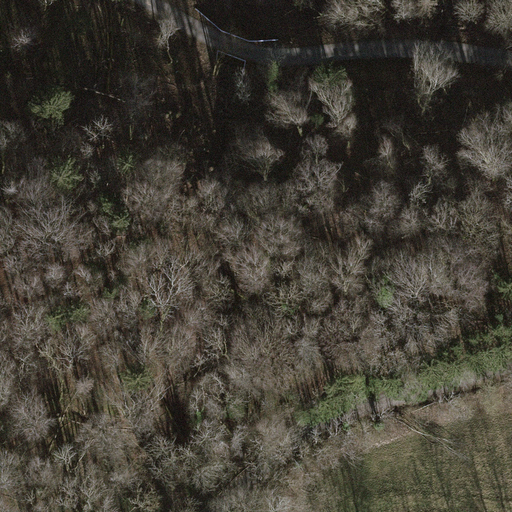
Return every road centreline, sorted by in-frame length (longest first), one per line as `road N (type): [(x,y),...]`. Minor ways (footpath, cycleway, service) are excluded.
road 1 (unclassified): [(511,59),(375,49),(265,58),(149,0)]
road 2 (unclassified): [(217,511),(320,424),(511,367)]
